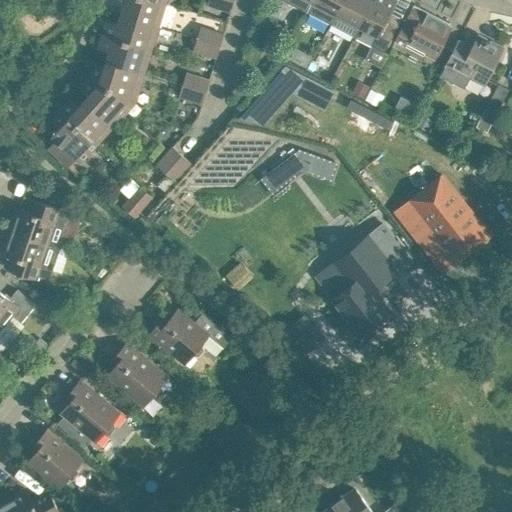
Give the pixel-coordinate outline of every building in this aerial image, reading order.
[(159,26),(166,3),(155,0),(112,0),(112,2),(124,5),(121,14),(159,26)] [(231,11),(234,0),(208,0),(208,4),(231,11)] [(281,0),(306,12),(312,0),(281,0)] [(331,25),(343,0),(312,0),(306,12),(331,25)] [(355,37),(373,0),(343,0),(331,25),(355,37)] [(390,41),(402,18),(391,12),(397,0),(373,0),(355,37),(384,52),(389,41),(390,41)] [(414,4),(395,40),(424,55),(425,53),(436,58),(452,27),(441,21),(443,19),(414,4)] [(152,49),(159,26),(121,14),(118,24),(107,20),(102,34),(152,49)] [(220,45),(224,34),(201,26),(197,38),(220,45)] [(145,72),(152,49),(102,34),(98,48),(110,51),(107,60),(145,72)] [(485,84),(504,47),(479,34),(472,47),(459,40),(441,75),(465,88),(471,78),(485,84)] [(217,57),(220,45),(197,38),(193,50),(217,57)] [(309,71),(315,74),(318,69),(322,71),(327,60),(318,55),(309,71)] [(136,102),(145,72),(107,60),(105,65),(94,62),(89,76),(136,102)] [(206,91),(210,79),(186,72),(183,84),(206,91)] [(114,126),(136,102),(89,76),(80,87),(89,95),(85,99),(114,126)] [(499,83),(486,108),(496,113),(509,89),(499,83)] [(206,91),(183,84),(179,96),(203,103),(206,91)] [(114,126),(85,99),(78,106),(69,98),(60,109),(98,143),(114,126)] [(486,108),(476,126),(487,132),(496,113),(486,108)] [(98,143),(60,109),(50,119),(59,127),(52,135),(56,139),(48,148),(69,166),(77,157),(82,162),(98,143)] [(166,172),(182,154),(173,146),(157,164),(166,172)] [(175,181),(191,162),(182,154),(166,172),(175,181)] [(488,235),(450,185),(442,176),(399,210),(445,269),(488,235)] [(71,212),(48,205),(48,204),(31,198),(27,210),(16,207),(8,229),(59,246),(71,212)] [(334,263),(317,277),(333,298),(362,334),(391,311),(377,294),(380,292),(375,286),(398,269),(398,268),(411,258),(383,224),(370,234),(334,262),(334,263)] [(47,281),(59,246),(8,229),(1,252),(7,254),(3,266),(24,274),(25,273),(47,281)] [(257,273),(244,257),(225,273),(237,289),(257,273)] [(0,290),(0,321),(5,325),(12,315),(21,323),(36,304),(17,289),(10,298),(0,290)] [(158,324),(149,334),(185,363),(193,353),(196,356),(200,355),(204,350),(204,346),(201,343),(209,334),(224,347),(232,337),(202,312),(195,322),(178,308),(162,327),(158,324)] [(5,325),(0,321),(0,348),(3,349),(6,347),(10,344),(17,336),(5,325)] [(123,356),(107,375),(144,405),(152,395),(155,398),(159,397),(163,392),(163,388),(160,385),(168,376),(127,342),(119,352),(123,356)] [(77,393),(61,412),(95,441),(104,431),(107,434),(110,433),(115,427),(115,424),(112,421),(120,411),(81,379),(72,389),(77,393)] [(242,409),(228,422),(240,432),(254,419),(242,409)] [(44,442),(28,461),(59,487),(67,477),(70,479),(74,479),(79,473),(79,469),(76,467),(84,457),(48,428),(40,438),(44,442)] [(24,487),(3,499),(10,511),(66,511),(60,506),(59,507),(60,507),(58,508),(52,497),(35,506),(24,487)] [(336,509),(332,511),(401,511),(395,503),(394,504),(383,511),(372,511),(355,488),(343,497),(341,495),(331,503),(336,509)] [(153,493),(149,498),(157,505),(164,497),(159,492),(153,493)] [(10,511),(3,499),(0,500),(0,511),(10,511)]
